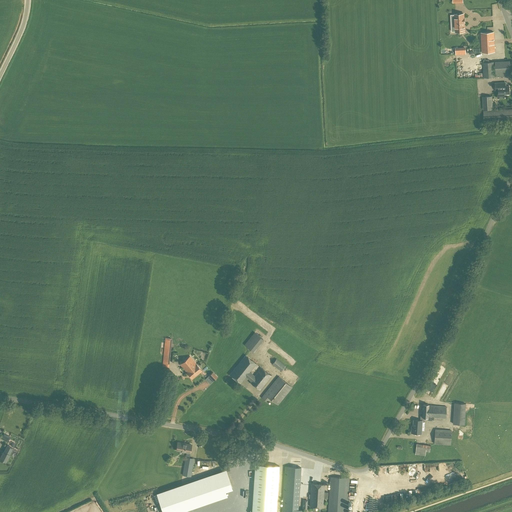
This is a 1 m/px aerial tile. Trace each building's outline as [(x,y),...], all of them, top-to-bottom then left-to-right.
[(472,14),(473,29),(485,29),(485,27),(496,27),(495,15),(492,15),(492,10),(479,11),(479,8),(476,9),(476,14),(472,14)] [(451,15),(451,32),(455,31),(455,32),(465,32),(464,13),(454,13),(454,14),(451,15)] [(486,32),(481,32),(482,53),(495,52),(494,31),(486,32)] [(496,77),(511,76),(510,60),(495,60),(496,77)] [(484,77),(495,77),(494,62),(483,62),(484,77)] [(501,86),(501,82),(495,83),(495,89),(499,89),(499,94),(498,94),(498,98),(504,98),(504,94),(509,94),(509,86),(501,86)] [(483,110),(493,109),(492,96),(482,96),(483,110)] [(484,122),(511,120),(511,109),(484,111),(484,122)] [(164,342),(162,366),(169,367),(172,338),(165,338),(164,342)] [(244,345),(254,352),(256,348),(247,341),(244,345)] [(254,375),(250,371),(256,363),(245,355),(230,374),(240,383),(246,377),(251,381),(250,382),(260,390),(272,376),(261,367),(254,375)] [(192,378),(202,370),(190,356),(180,364),(192,378)] [(281,371),(285,366),(277,359),(272,364),(281,371)] [(214,381),(218,377),(213,372),(209,376),(214,381)] [(278,405),(293,387),(278,376),(261,397),(267,402),(271,399),(278,405)] [(466,413),(466,408),(466,403),(454,403),(453,424),(464,424),(465,413),(466,413)] [(420,416),(420,418),(424,418),(424,417),(428,417),(428,420),(432,420),(432,419),(434,419),(434,417),(445,418),(446,406),(429,405),(429,404),(423,404),(422,416),(420,416)] [(424,421),(424,418),(420,418),(420,420),(413,420),(413,428),(411,428),(411,433),(421,433),(422,421),(424,421)] [(450,444),(451,430),(435,429),(434,443),(450,444)] [(178,443),(176,450),(186,452),(186,457),(185,457),(184,465),(182,474),(191,476),(194,458),(189,457),(190,452),(192,445),(186,444),(185,444),(178,443)] [(429,452),(430,445),(416,443),(415,454),(425,455),(426,451),(429,452)] [(0,458),(6,462),(10,454),(13,448),(7,445),(0,457),(0,458)] [(255,464),(251,511),(276,511),(279,466),(255,464)] [(301,511),(302,509),(299,509),(301,467),(284,466),(282,509),(282,511),(301,511)] [(390,467),(380,467),(380,475),(390,475),(390,467)] [(226,469),(157,493),(163,511),(179,511),(227,496),(225,491),(232,488),(226,469)] [(345,511),(348,478),(330,476),(327,511),(345,511)] [(323,507),(323,499),(328,499),(328,492),(324,492),(324,484),(312,483),(310,506),(313,507),(313,511),(320,511),(320,507),(323,507)]
